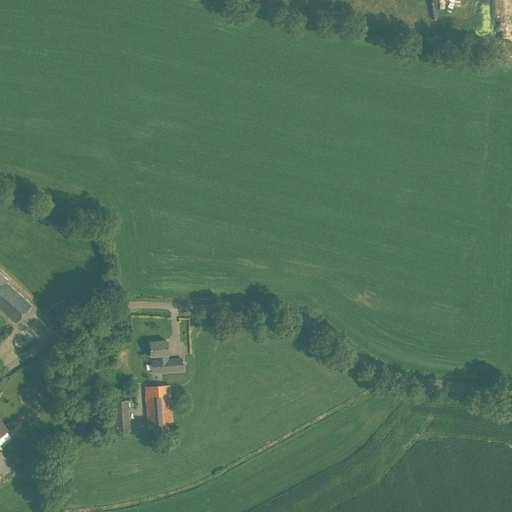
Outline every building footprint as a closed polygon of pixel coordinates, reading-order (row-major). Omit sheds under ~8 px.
[(33,305),(6,281),(7,279),(0,272),(0,309),(16,324),(33,305)] [(50,328),(68,318),(60,304),(42,314),(50,328)] [(168,359),(168,356),(169,356),(168,341),(150,342),(151,357),(156,357),(156,360),(151,360),(152,374),(183,372),(182,358),(168,359)] [(148,431),(168,429),(174,428),(170,385),(144,387),(148,431)] [(113,432),(130,431),(129,409),(132,409),(132,401),(111,403),(113,432)]
